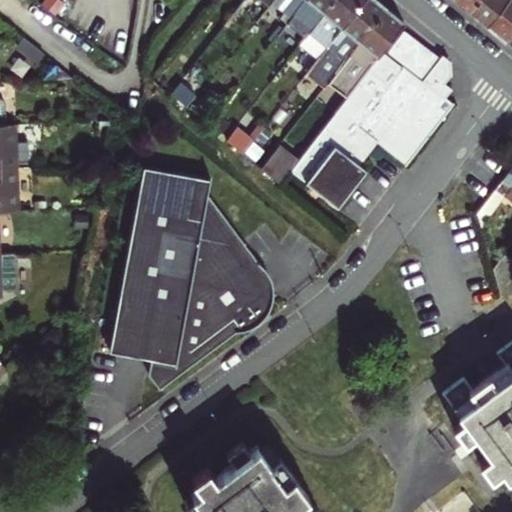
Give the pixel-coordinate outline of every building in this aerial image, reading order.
[(251,0),(234,0),(224,13),(226,15),(225,18),(233,23),(251,0)] [(251,0),(233,23),(230,27),(238,32),(264,0),(251,0)] [(313,0),(283,0),(297,10),(302,15),(313,0)] [(313,0),(302,15),(301,17),(307,22),(298,38),(307,45),(313,37),(342,0),(313,0)] [(332,86),(392,9),(380,0),(372,0),(332,51),(312,77),(329,90),(332,86)] [(372,0),(342,0),(313,37),(332,51),(372,0)] [(457,0),(469,10),(476,0),(457,0)] [(476,0),(469,10),(487,24),(506,0),(476,0)] [(511,0),(506,0),(487,24),(511,44),(511,0)] [(410,25),(392,9),(332,86),(352,101),(385,57),(410,25)] [(302,15),(297,10),(287,24),(292,28),(301,17),(302,15)] [(443,57),(410,33),(393,56),(415,73),(412,77),(422,85),(443,57)] [(412,77),(385,57),(352,101),(304,164),(296,173),(342,208),(370,171),(365,167),(382,145),(386,139),(415,162),(458,106),(450,100),(457,91),(450,85),(457,77),(457,64),(447,56),(424,86),(422,85),(412,77)] [(0,127),(16,127),(15,105),(0,106),(0,127)] [(0,170),(21,169),(20,127),(16,127),(0,127),(0,170)] [(241,130),(230,143),(249,158),(260,144),(241,130)] [(411,167),(415,162),(386,139),(382,145),(411,167)] [(284,148),(266,171),(286,187),(296,173),(304,164),(284,148)] [(217,181),(151,168),(116,352),(157,360),(154,375),(165,389),(244,331),(253,330),(263,326),(270,319),(277,306),(257,279),(269,270),(215,196),(217,181)] [(0,213),(3,213),(23,213),(21,169),(0,170),(0,213)] [(511,180),(484,215),(489,229),(511,200),(511,180)] [(0,298),(7,298),(6,291),(19,291),(24,285),(22,255),(5,256),(0,256),(0,298)] [(500,270),(509,301),(511,300),(511,260),(510,258),(500,270)] [(269,270),(257,279),(277,306),(279,301),(279,291),(277,282),(269,270)] [(507,472),(511,478),(511,352),(508,355),(511,360),(511,367),(480,391),(473,381),(452,397),(471,423),(461,429),(472,444),(482,437),(496,457),(487,464),(497,478),(507,472)] [(0,379),(12,370),(0,353),(0,379)] [(207,491),(198,497),(208,511),(311,511),(305,504),(313,498),(286,459),(277,466),(264,449),(255,455),(249,446),(235,456),(241,464),(221,479),(214,471),(200,481),(207,491)]
